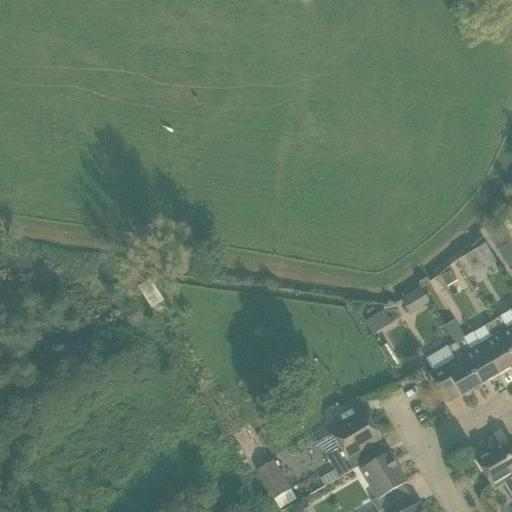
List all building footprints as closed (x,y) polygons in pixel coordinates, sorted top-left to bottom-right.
[(497,251),(508,244),(497,227),(486,234),(497,251)] [(511,251),(508,244),(497,251),(510,272),(511,270),(511,251)] [(485,245),(457,261),(468,280),(496,263),(485,245)] [(457,281),(451,271),(441,277),(447,288),(457,281)] [(409,315),(429,303),(420,287),(400,299),(409,315)] [(492,322),(511,355),(511,310),(511,311),(511,312),(511,326),(507,329),(500,317),(492,322)] [(372,335),(391,324),(384,311),(365,322),(372,335)] [(511,355),(492,322),(484,327),(491,339),(480,345),(498,375),(511,366),(511,355)] [(498,375),(480,345),(470,351),(453,323),(445,327),(455,344),(481,388),(480,386),(498,375)] [(481,388),(455,344),(446,349),(454,361),(429,376),(445,404),(459,396),(460,398),(479,386),(481,388)] [(359,451),(380,439),(365,414),(331,434),(339,449),(326,457),(334,471),(320,479),(324,487),(366,462),(359,451)] [(491,487),(505,479),(508,485),(511,487),(511,447),(509,443),(477,462),(491,487)] [(371,503),(376,511),(381,511),(390,507),(409,495),(403,485),(406,483),(389,453),(360,471),(377,499),(371,503)] [(295,485),(290,489),(273,461),(256,472),(273,501),(279,511),(303,498),(295,485)] [(309,511),(303,501),(292,508),(294,511),(309,511)] [(423,511),(419,503),(404,511),(392,511),(390,507),(381,511),(423,511)]
